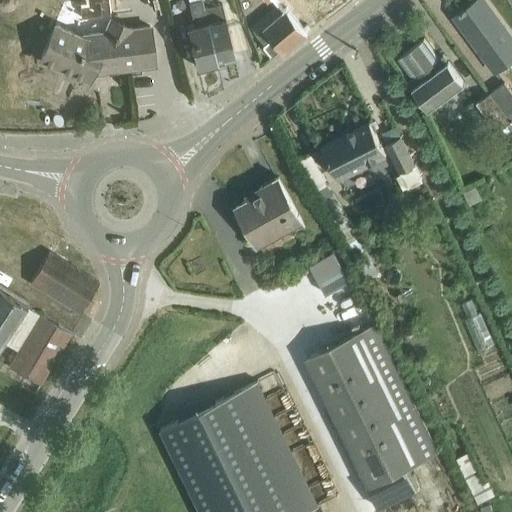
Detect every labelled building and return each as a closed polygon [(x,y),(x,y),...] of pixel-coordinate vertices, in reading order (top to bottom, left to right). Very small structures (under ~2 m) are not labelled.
[(216,64),(205,9),(202,0),(201,0),(182,5),(197,69),(216,64)] [(460,14),(454,18),(495,75),(509,65),(511,68),(511,39),(483,0),(478,0),(466,9),(465,8),(460,12),(460,14)] [(205,9),(216,64),(224,62),(223,58),(234,55),(222,5),(205,9)] [(282,13),(276,6),(254,24),(252,31),(256,36),(282,13)] [(282,13),(256,36),(265,47),(273,40),(282,51),(284,54),(307,35),(287,11),(283,15),(282,13)] [(54,24),(38,62),(60,71),(62,76),(78,82),(83,80),(88,83),(95,67),(97,67),(108,72),(155,66),(150,25),(132,27),(110,18),(103,32),(79,34),(54,24)] [(273,40),(265,47),(263,48),(272,59),(282,51),(273,40)] [(424,41),(398,60),(412,80),(408,83),(429,111),(464,85),(443,58),(439,61),(424,41)] [(511,122),(511,120),(511,93),(505,84),(491,94),(511,122)] [(511,120),(511,122),(491,94),(476,105),(493,126),(495,125),(499,131),(502,129),(507,137),(511,132),(511,120)] [(371,126),(323,151),(340,183),(388,159),(371,126)] [(401,139),(385,148),(399,175),(396,177),(403,191),(422,181),(401,139)] [(262,188),(275,181),(255,143),(241,150),(262,188)] [(311,156),(298,162),(314,194),(326,188),(311,156)] [(249,201),(236,208),(239,213),(237,214),(261,258),(292,241),(290,238),(305,229),(278,180),(275,181),(260,190),(262,194),(249,201)] [(328,187),(316,194),(339,232),(351,224),(328,187)] [(470,192),(463,195),(469,209),(482,202),(475,189),(470,192)] [(262,194),(260,190),(247,197),(249,201),(262,194)] [(49,252),(30,284),(79,315),(99,284),(49,252)] [(333,255),(310,267),(325,297),(349,285),(333,255)] [(0,291),(0,350),(3,345),(16,353),(8,367),(40,386),(56,362),(72,335),(0,291)] [(374,325),(303,359),(378,511),(418,492),(407,470),(438,455),(374,325)] [(257,383),(159,431),(199,511),(310,511),(319,508),(257,383)] [(468,455),(456,461),(478,507),(490,501),(484,490),(488,488),(483,477),(479,479),(468,455)]
